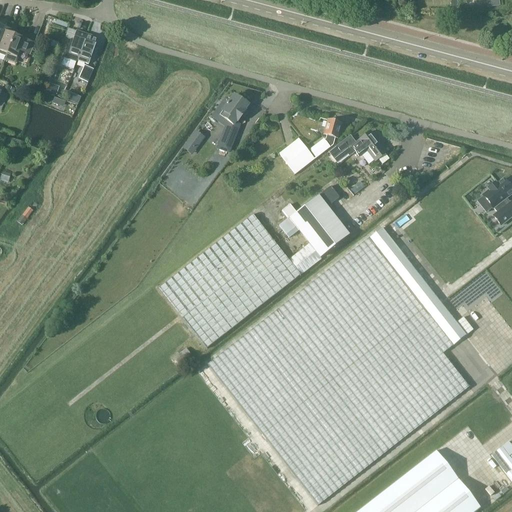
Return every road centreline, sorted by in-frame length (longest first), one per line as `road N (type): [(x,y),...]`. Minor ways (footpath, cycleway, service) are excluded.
road 1 (unclassified): [(511,145),(160,49),(103,16)]
road 2 (secondary): [(511,72),(244,0)]
road 3 (unknown): [(422,120),(393,176),(344,220)]
